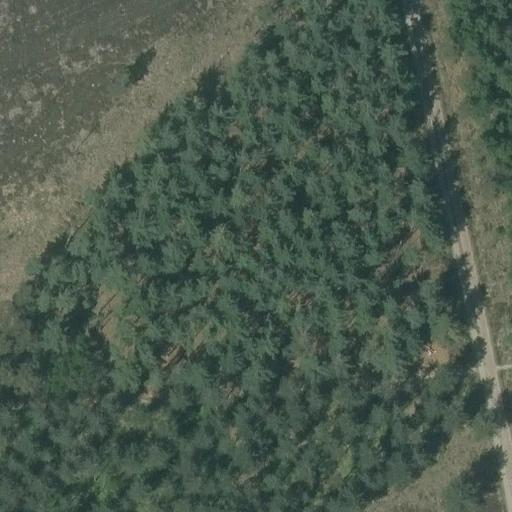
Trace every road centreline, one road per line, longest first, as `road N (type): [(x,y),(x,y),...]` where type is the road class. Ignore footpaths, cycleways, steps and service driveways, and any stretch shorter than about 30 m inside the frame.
road 1 (track): [(495,367),(0,405)]
road 2 (track): [(416,0),(511,446)]
